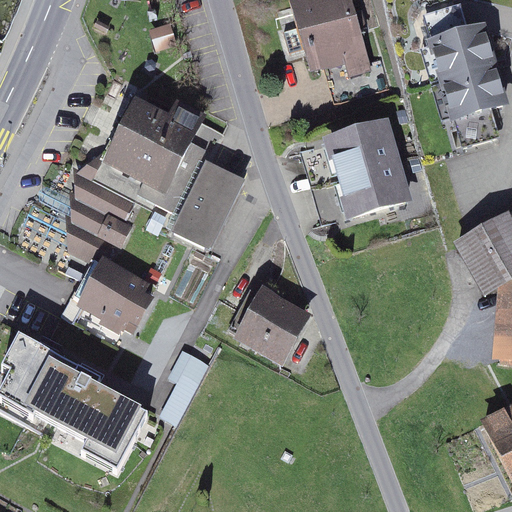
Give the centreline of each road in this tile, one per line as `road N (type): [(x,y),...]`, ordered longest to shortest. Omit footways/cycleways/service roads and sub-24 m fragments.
road 1 (unclassified): [(274,181),(400,511)]
road 2 (unclassified): [(156,402),(274,181)]
road 3 (unclassified): [(222,0),(274,181)]
road 4 (secondary): [(0,118),(53,0)]
